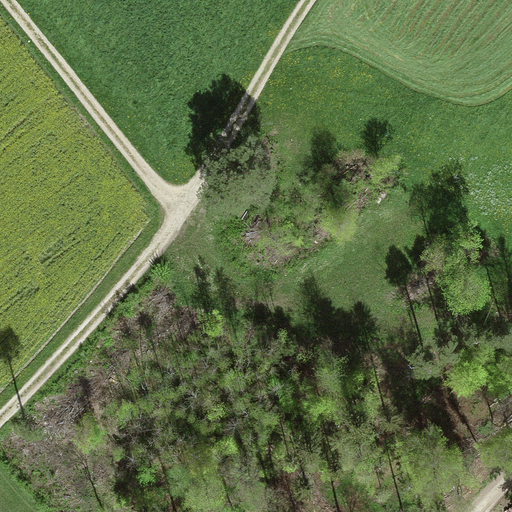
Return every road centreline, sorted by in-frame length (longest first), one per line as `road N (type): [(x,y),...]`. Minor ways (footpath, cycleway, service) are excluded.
road 1 (track): [(7,0),(185,208),(166,239),(0,418)]
road 2 (track): [(185,208),(309,0)]
